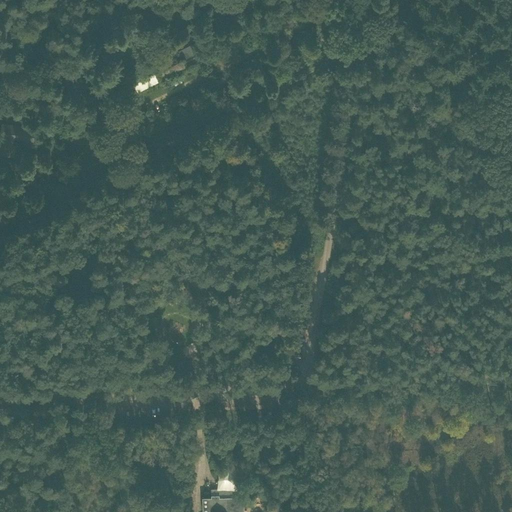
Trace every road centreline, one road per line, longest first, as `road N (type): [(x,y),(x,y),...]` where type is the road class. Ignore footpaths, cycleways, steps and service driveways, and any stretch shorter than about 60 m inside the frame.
road 1 (track): [(365,41),(253,108),(0,232)]
road 2 (residential): [(306,389),(365,41)]
road 3 (residential): [(511,381),(306,389)]
road 4 (residential): [(306,389),(108,398)]
road 5 (track): [(333,511),(293,390)]
